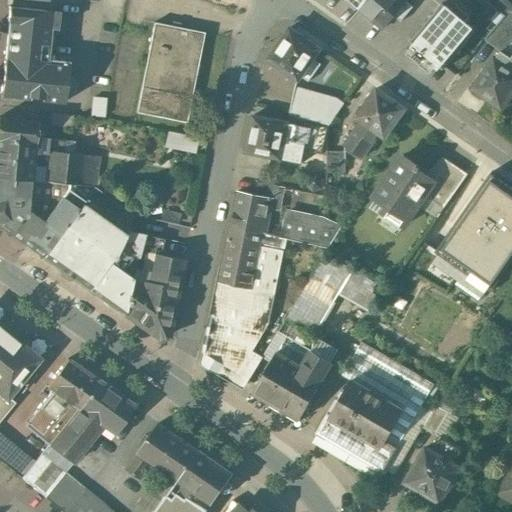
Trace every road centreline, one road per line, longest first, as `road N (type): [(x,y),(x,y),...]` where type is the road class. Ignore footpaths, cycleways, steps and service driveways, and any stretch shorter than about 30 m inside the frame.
road 1 (residential): [(168,385),(248,39),(270,0)]
road 2 (residential): [(286,0),(511,162)]
road 3 (residential): [(0,268),(168,385)]
road 4 (residential): [(168,385),(298,481),(324,511)]
